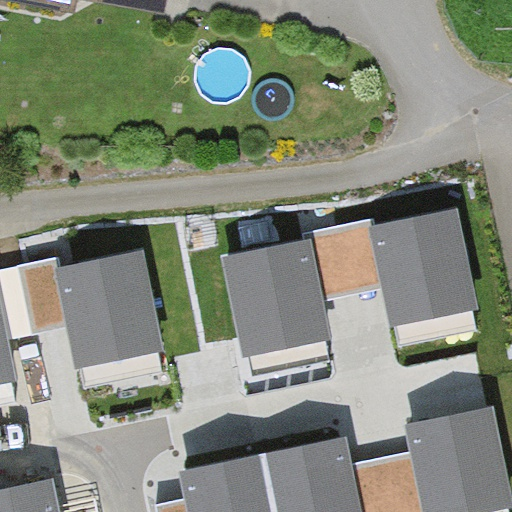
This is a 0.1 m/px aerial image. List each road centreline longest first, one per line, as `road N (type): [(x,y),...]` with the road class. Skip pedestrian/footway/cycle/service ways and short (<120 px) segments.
road 1 (residential): [(0,210),(340,180),(402,165),(511,113)]
road 2 (track): [(391,0),(459,139)]
